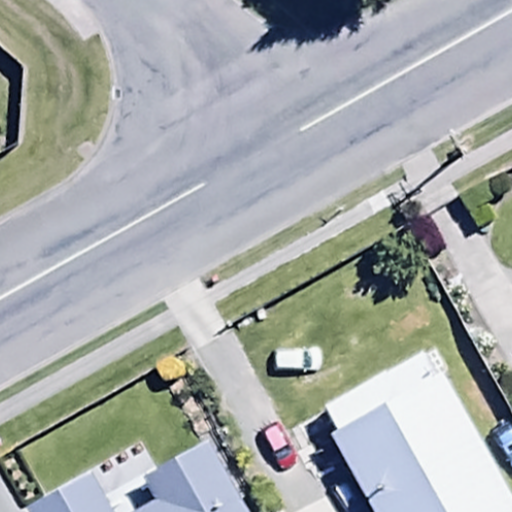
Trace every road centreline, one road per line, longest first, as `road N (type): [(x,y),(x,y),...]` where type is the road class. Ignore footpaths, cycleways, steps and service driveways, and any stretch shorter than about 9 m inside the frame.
road 1 (tertiary): [(0,331),(309,159)]
road 2 (residential): [(134,0),(309,159)]
road 3 (tertiary): [(309,159),(511,41)]
